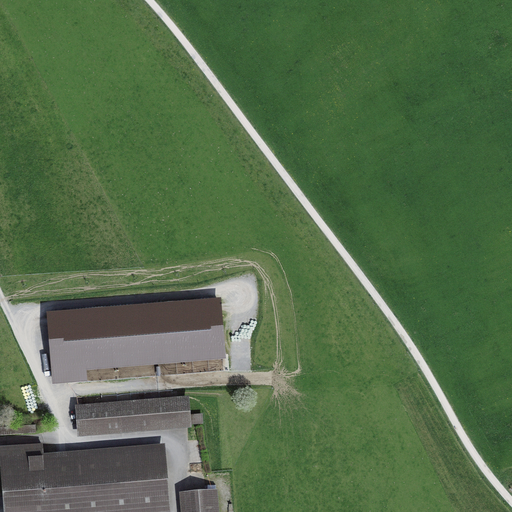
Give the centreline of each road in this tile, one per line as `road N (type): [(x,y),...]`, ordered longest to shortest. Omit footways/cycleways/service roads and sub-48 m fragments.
road 1 (track): [(147,0),(418,356),(481,465),(511,499)]
road 2 (track): [(0,311),(66,449)]
